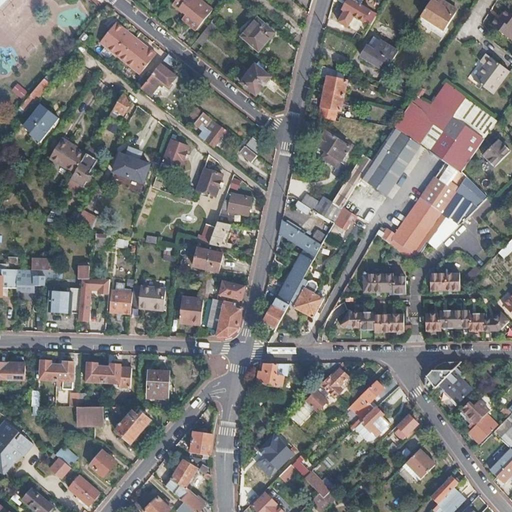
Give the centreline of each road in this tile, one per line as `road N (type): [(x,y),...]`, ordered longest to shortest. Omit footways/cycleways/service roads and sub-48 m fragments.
road 1 (residential): [(241,351),(0,341)]
road 2 (residential): [(289,135),(111,0)]
road 3 (residential): [(241,351),(289,135)]
road 4 (residential): [(400,352),(416,393),(504,511)]
road 5 (residential): [(108,511),(198,404),(232,389)]
road 6 (residential): [(241,351),(400,352)]
road 7 (residential): [(289,135),(321,0)]
road 8 (residential): [(232,389),(224,511)]
